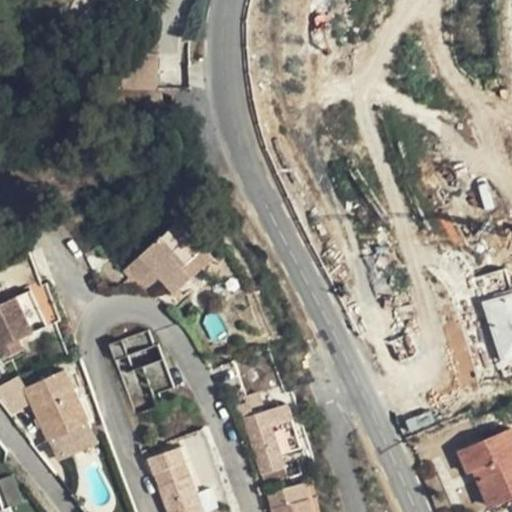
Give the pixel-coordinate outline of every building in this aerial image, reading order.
[(160,87),(158,52),(119,53),(119,86),(160,87)] [(161,282),(182,269),(173,256),(185,249),(199,239),(178,208),(133,239),(161,282)] [(1,254),(8,269),(17,288),(21,287),(34,281),(18,247),(1,254)] [(193,261),(185,249),(173,256),(182,269),(193,261)] [(0,272),(0,296),(17,288),(8,269),(0,272)] [(34,281),(21,287),(39,323),(53,317),(37,279),(34,281)] [(10,337),(39,323),(21,287),(17,288),(0,296),(0,355),(16,349),(10,337)] [(511,292),(483,304),(507,361),(511,359),(511,292)] [(139,327),(100,340),(127,413),(170,397),(150,342),(144,343),(139,327)] [(14,383),(22,399),(39,438),(81,419),(56,364),(14,383)] [(0,407),(22,399),(14,383),(9,372),(0,376),(0,407)] [(281,401),(236,416),(255,471),(279,463),(275,452),(296,444),(281,401)] [(511,428),(459,452),(467,470),(474,468),(490,505),(511,495),(511,428)] [(176,439),(140,451),(145,465),(163,460),(167,473),(186,466),(176,439)] [(163,460),(145,465),(163,511),(190,511),(202,508),(186,466),(167,473),(163,460)] [(302,481),(264,491),(267,504),(305,495),(302,481)] [(317,511),(313,493),(305,495),(308,511),(317,511)] [(308,511),(305,495),(267,504),(268,511),(308,511)]
